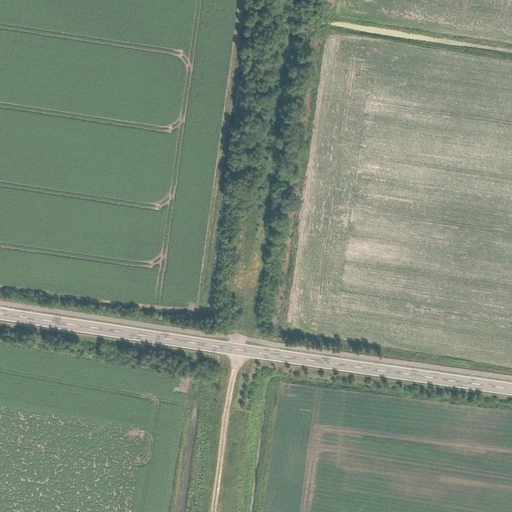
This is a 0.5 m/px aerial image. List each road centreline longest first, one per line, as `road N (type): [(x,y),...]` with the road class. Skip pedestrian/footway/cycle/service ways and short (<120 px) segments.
road 1 (tertiary): [(0,313),(511,390)]
road 2 (track): [(236,349),(213,511)]
